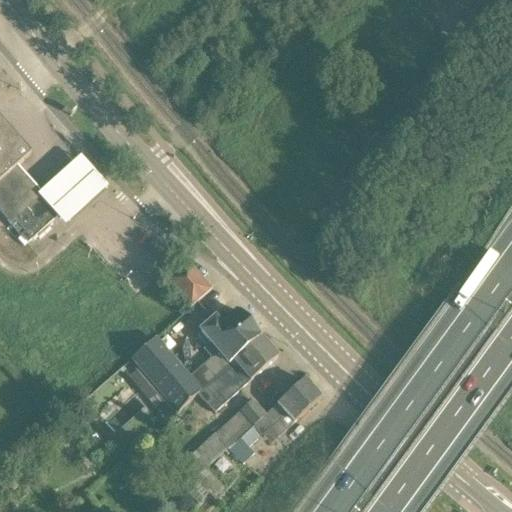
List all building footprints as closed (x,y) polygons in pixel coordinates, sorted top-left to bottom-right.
[(0,183),(16,169),(30,157),(0,122),(0,183)] [(80,166),(37,204),(65,235),(107,196),(80,166)] [(16,169),(0,183),(0,214),(9,224),(9,225),(27,246),(59,217),(41,196),(40,197),(16,169)] [(159,261),(127,284),(134,293),(166,270),(159,261)] [(186,266),(166,283),(190,310),(210,293),(186,266)] [(203,352),(222,374),(229,368),(228,367),(233,363),(259,339),(245,322),(245,320),(239,314),(234,314),(227,320),(222,315),(200,334),(210,346),(203,352)] [(277,360),(260,340),(259,339),(233,363),(228,367),(229,368),(222,374),(200,394),(199,394),(198,395),(214,416),(250,383),(277,360)] [(179,413),(198,395),(199,394),(153,343),(131,361),(179,413)] [(263,417),(238,440),(248,451),(273,429),(280,436),(320,401),(303,382),(263,417)] [(181,491),(194,480),(205,470),(238,440),(263,417),(250,403),(169,477),(181,491)] [(15,485),(6,475),(0,479),(0,489),(4,495),(15,485)]
